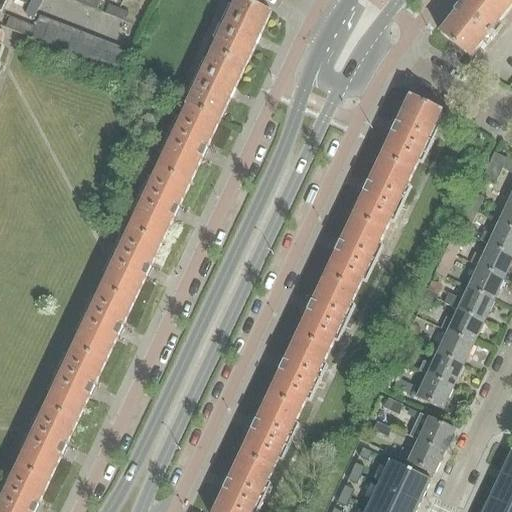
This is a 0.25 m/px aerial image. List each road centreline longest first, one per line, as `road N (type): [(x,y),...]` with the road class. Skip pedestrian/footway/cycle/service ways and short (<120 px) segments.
road 1 (residential): [(317,9),(78,511)]
road 2 (residential): [(162,511),(175,505),(396,54)]
road 3 (primary): [(321,46),(283,149),(108,511)]
road 4 (primary): [(140,511),(343,81)]
road 5 (unclassified): [(511,121),(396,54)]
